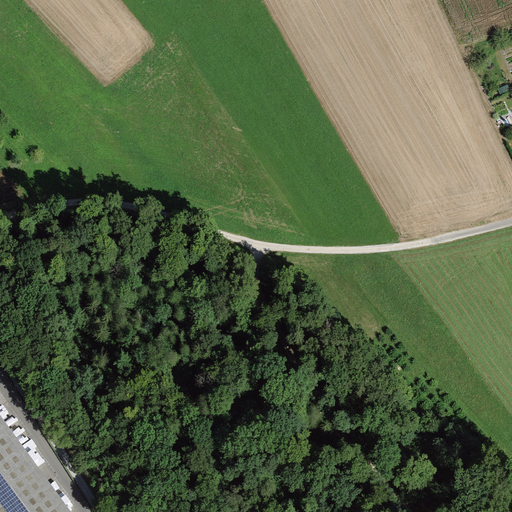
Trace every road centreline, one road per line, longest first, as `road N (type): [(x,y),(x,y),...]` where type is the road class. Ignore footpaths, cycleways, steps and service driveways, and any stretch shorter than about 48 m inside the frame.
road 1 (track): [(406,511),(311,399),(251,285),(266,246),(145,208),(88,201),(0,218)]
road 2 (track): [(35,207),(52,272),(110,337),(203,413),(255,484),(265,511)]
road 3 (residential): [(511,219),(416,243),(266,246)]
road 4 (track): [(99,511),(0,356)]
